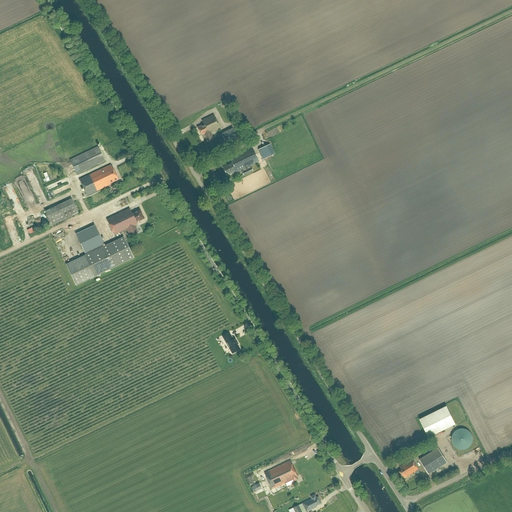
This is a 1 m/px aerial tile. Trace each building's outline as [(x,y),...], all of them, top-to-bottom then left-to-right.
[(220,128),(213,115),(202,121),(203,125),(197,128),(201,135),(204,134),(208,141),(213,138),(210,132),(220,128)] [(235,137),(231,130),(220,135),(224,143),(235,137)] [(274,154),(269,144),(258,150),(263,159),(274,154)] [(105,161),(98,147),(70,160),(77,174),(105,161)] [(223,167),(224,169),(255,154),(252,147),(229,158),(232,163),(223,167)] [(255,154),(224,169),(227,175),(235,171),(236,172),(258,161),(255,154)] [(118,180),(111,165),(79,180),(87,196),(110,184),(118,180)] [(78,213),(71,199),(45,211),(51,225),(78,213)] [(132,214),(129,208),(106,219),(114,235),(126,229),(130,236),(138,233),(135,226),(135,225),(137,224),(136,222),(143,218),(140,210),(132,214)] [(72,236),(81,254),(99,245),(90,227),(72,236)] [(133,258),(123,237),(66,264),(76,285),(133,258)] [(229,333),(222,337),(224,341),(225,341),(226,343),(232,353),(240,349),(237,344),(238,343),(234,338),(232,339),(231,338),(232,337),(229,333)] [(455,424),(446,406),(419,420),(428,438),(455,424)] [(473,440),(473,439),(473,438),(472,437),(472,436),(472,435),(471,434),(471,433),(470,432),(469,432),(469,431),(468,430),(467,430),(466,429),(465,429),(464,429),(463,428),(462,428),(461,428),(460,429),(459,429),(458,429),(457,429),(456,430),(455,431),(454,432),(453,432),(453,433),(452,434),(452,435),(452,436),(451,436),(451,437),(451,438),(451,439),(451,440),(451,441),(451,442),(452,443),(452,444),(452,445),(453,445),(453,446),(454,447),(455,448),(456,448),(456,449),(457,449),(458,449),(459,450),(460,450),(461,450),(462,450),(463,450),(464,450),(465,450),(465,449),(466,449),(467,449),(468,448),(469,448),(469,447),(470,446),(471,445),(472,444),(472,443),(472,442),(472,441),(473,440)] [(419,460),(429,474),(447,462),(446,461),(447,460),(438,446),(419,458),(420,459),(419,460)] [(418,469),(412,459),(399,467),(401,470),(399,472),(402,476),(403,475),(405,478),(418,469)] [(297,475),(290,461),(265,473),(272,489),(293,479),(294,481),(298,479),(296,475),(297,475)] [(316,498),(315,495),(311,497),(312,499),(302,503),(306,511),(317,507),(316,506),(321,503),(320,501),(318,497),(316,498)]
